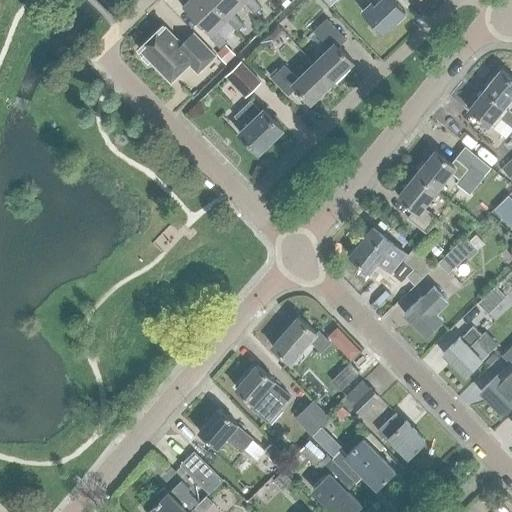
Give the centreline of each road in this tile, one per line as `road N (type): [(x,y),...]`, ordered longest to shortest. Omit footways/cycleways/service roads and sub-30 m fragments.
road 1 (residential): [(294,254),(106,59),(117,29),(148,0)]
road 2 (residential): [(77,511),(294,254)]
road 3 (residential): [(294,254),(502,10)]
road 4 (residential): [(511,476),(294,254)]
road 5 (unknown): [(440,0),(252,210)]
